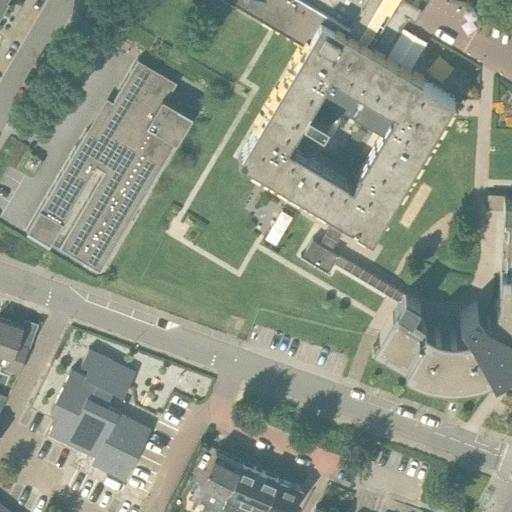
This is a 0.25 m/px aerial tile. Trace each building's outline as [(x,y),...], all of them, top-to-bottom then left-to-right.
[(454,330),(450,330),(446,329),(442,329),(438,328),(432,325),(429,324),(424,321),(411,314),(419,300),(405,291),(404,292),(330,249),(347,221),(372,236),(454,97),(384,56),(407,16),(411,18),(418,7),(406,0),(233,0),(305,42),(238,156),(336,215),(319,242),(312,238),(302,254),(301,254),(300,255),(329,272),(330,271),(328,270),(333,261),(400,301),(374,344),(409,365),(414,368),(418,370),(423,371),(432,373),(442,375),(451,375),(461,376),(464,375),(468,375),(475,373),(480,372),(484,371),(488,369),(491,367),(494,366),(496,369),(498,368),(494,361),(510,350),(511,352),(511,193),(504,194),(498,287),(498,292),(497,297),(495,301),(494,304),(493,307),(491,309),(489,311),(472,301),(461,308),(470,326),(466,328),(463,329),(454,330)] [(59,247),(100,271),(192,113),(167,99),(177,81),(137,58),(93,133),(87,129),(27,231),(50,245),(96,166),(104,171),(59,247)] [(41,159),(31,153),(24,165),(33,171),(41,159)] [(0,365),(1,365),(19,372),(29,346),(17,342),(23,326),(0,317),(0,365)] [(150,428),(118,411),(119,410),(118,409),(117,411),(106,405),(113,390),(123,395),(135,371),(89,348),(81,364),(89,368),(85,375),(71,368),(50,410),(57,413),(48,431),(95,455),(92,462),(125,479),(150,428)] [(215,511),(218,507),(217,507),(241,461),(217,449),(217,450),(216,449),(199,481),(200,481),(191,499),(199,503),(200,501),(205,503),(199,511),(215,511)] [(261,511),(266,502),(278,478),(242,462),(241,461),(217,507),(218,507),(228,511),(230,511),(233,505),(249,511),(261,511)] [(289,511),(302,487),(278,478),(266,502),(261,511),(289,511)]
